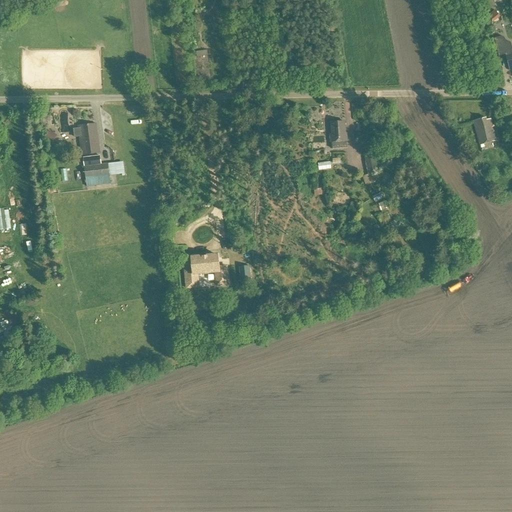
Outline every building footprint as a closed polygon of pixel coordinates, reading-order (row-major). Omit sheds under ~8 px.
[(493,23),(500,18),(495,12),(489,17),(493,23)] [(509,71),(511,70),(511,50),(511,49),(511,48),(511,44),(511,43),(510,43),(509,43),(509,42),(508,42),(507,42),(506,42),(506,41),(505,41),(505,40),(505,39),(504,39),(504,38),(503,38),(503,37),(502,37),(501,37),(494,39),(499,57),(505,55),(509,71)] [(480,146),(496,142),(491,120),(486,121),(486,119),(473,122),(480,146)] [(346,142),(347,142),(347,134),(346,134),(345,123),(331,124),(332,135),(330,135),(331,143),(332,143),(333,150),(347,149),(346,142)] [(83,156),(100,153),(96,125),(78,127),(79,138),(81,138),(83,156)] [(378,172),(375,156),(364,159),(368,175),(378,172)] [(101,165),(101,157),(83,159),(87,188),(110,185),(108,164),(101,165)] [(11,208),(0,208),(0,229),(12,229),(11,208)] [(184,271),(186,290),(200,288),(199,276),(215,274),(216,287),(230,286),(228,266),(220,267),(219,254),(190,257),(191,270),(184,271)] [(0,362),(9,360),(2,335),(0,336),(0,362)]
